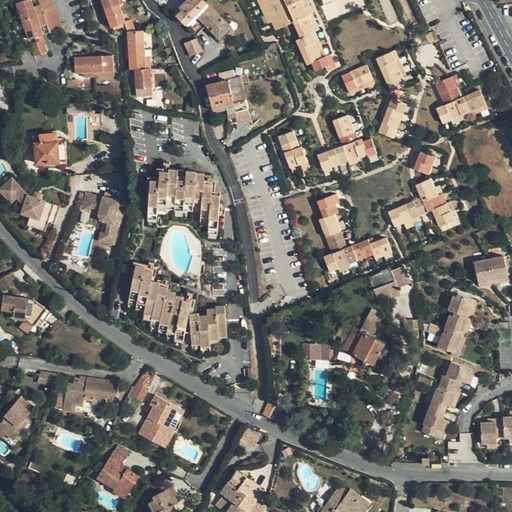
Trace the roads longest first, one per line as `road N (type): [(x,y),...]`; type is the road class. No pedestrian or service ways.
road 1 (residential): [(149,354),(272,427),(408,472)]
road 2 (residential): [(0,225),(98,322),(149,354)]
road 3 (residential): [(149,354),(140,372),(0,363)]
road 4 (unknown): [(41,270),(77,186),(126,173)]
road 5 (residential): [(0,63),(63,63),(76,31),(66,0)]
